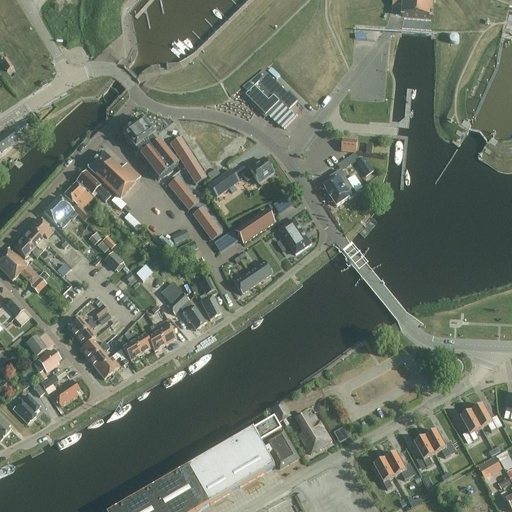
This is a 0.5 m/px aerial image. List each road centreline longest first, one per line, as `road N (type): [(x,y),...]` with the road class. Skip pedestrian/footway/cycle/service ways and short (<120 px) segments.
road 1 (residential): [(102,398),(240,313),(333,236)]
road 2 (tertiary): [(333,236),(289,160),(268,141),(237,122),(161,110),(140,95)]
road 3 (residential): [(0,246),(140,95)]
road 4 (tertiary): [(489,346),(417,335),(333,236)]
road 5 (unclassified): [(341,454),(470,383),(489,346)]
road 6 (residential): [(102,398),(0,277)]
